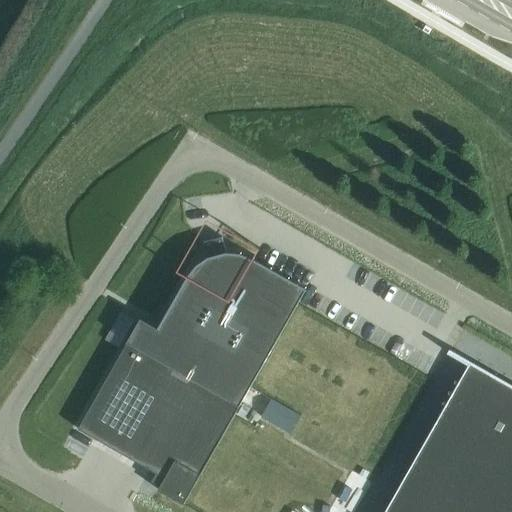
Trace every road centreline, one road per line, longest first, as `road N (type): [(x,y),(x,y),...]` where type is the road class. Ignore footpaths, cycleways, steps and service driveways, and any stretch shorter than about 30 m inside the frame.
road 1 (unclassified): [(511,329),(192,148)]
road 2 (unclassified): [(0,446),(192,148)]
